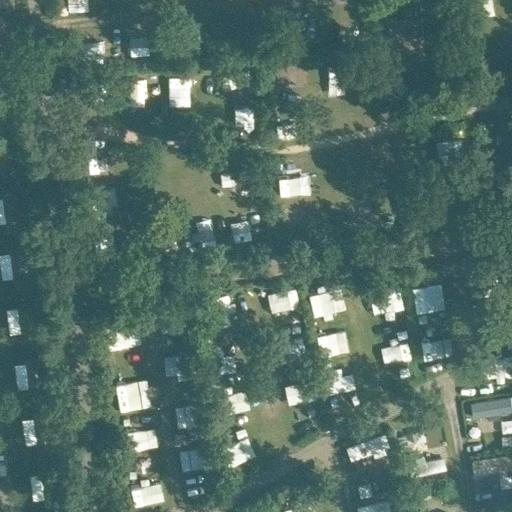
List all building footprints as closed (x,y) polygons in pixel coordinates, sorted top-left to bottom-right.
[(421,10),(421,25),(440,26),(440,10),(421,10)] [(153,27),(135,30),(139,50),(157,46),(153,27)] [(356,87),(357,59),(339,58),(337,86),(356,87)] [(261,83),(260,67),(229,68),(230,85),(261,83)] [(288,68),(289,83),(314,82),(314,67),(288,68)] [(132,97),(151,100),(156,71),(136,68),(132,97)] [(202,87),(202,68),(187,68),(187,87),(202,87)] [(245,101),(245,115),(263,115),(263,100),(245,101)] [(302,108),(286,110),(287,121),(303,120),(302,108)] [(17,136),(0,135),(0,150),(16,151),(17,136)] [(100,164),(121,164),(120,148),(100,149),(100,164)] [(241,156),(241,176),(253,176),(253,156),(241,156)] [(321,189),(321,173),(291,174),(291,189),(321,189)] [(0,196),(21,196),(21,181),(0,181),(0,196)] [(115,202),(128,202),(127,187),(115,187),(115,202)] [(369,192),(371,216),(385,215),(383,191),(369,192)] [(234,213),(263,223),(268,209),(239,199),(234,213)] [(296,203),(297,219),(324,218),(323,202),(296,203)] [(0,227),(0,241),(18,241),(17,227),(0,227)] [(8,291),(35,284),(31,269),(4,276),(8,291)] [(430,271),(429,289),(455,290),(456,271),(430,271)] [(343,279),(323,282),(326,308),(346,306),(343,279)] [(227,289),(229,319),(245,318),(243,288),(227,289)] [(417,308),(416,291),(393,293),(394,310),(417,308)] [(284,314),(313,314),(312,294),(284,295),(284,314)] [(39,317),(12,318),(12,333),(40,332),(39,317)] [(315,329),(298,330),(300,348),(317,347),(315,329)] [(362,332),(336,335),(339,356),(365,353),(362,332)] [(154,334),(136,335),(137,353),(155,352),(154,334)] [(249,359),(246,341),(229,344),(233,362),(249,359)] [(197,346),(184,348),(187,369),(200,367),(197,346)] [(502,369),(511,368),(511,350),(502,350),(502,369)] [(50,362),(18,365),(20,381),(52,378),(50,362)] [(301,374),(306,393),(326,388),(322,369),(301,374)] [(161,379),(130,385),(134,407),(165,402),(161,379)] [(257,382),(242,388),(246,399),(261,394),(257,382)] [(502,388),(478,391),(481,416),(505,413),(502,388)] [(190,418),(213,417),(212,399),(189,400),(190,418)] [(25,410),(25,424),(54,423),(54,409),(25,410)] [(505,422),(486,426),(488,438),(508,433),(505,422)] [(375,458),(386,454),(383,444),(398,439),(394,427),(367,436),(375,458)] [(145,436),(148,451),(170,448),(168,432),(145,436)] [(219,432),(192,433),(193,461),(220,460),(219,432)] [(241,461),(259,460),(258,445),(240,446),(241,461)] [(511,447),(485,453),(489,469),(511,464),(511,447)] [(430,455),(432,465),(458,459),(456,449),(430,455)] [(31,470),(60,468),(59,454),(31,456),(31,470)] [(148,485),(166,480),(161,461),(143,465),(148,485)] [(315,511),(315,492),(301,492),(301,511),(315,511)] [(369,499),(372,511),(397,506),(395,494),(369,499)]
